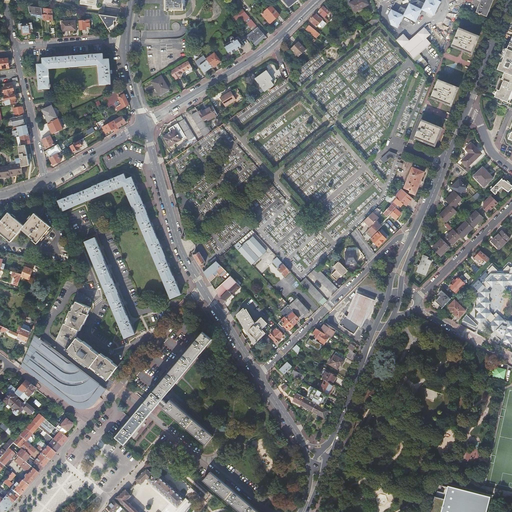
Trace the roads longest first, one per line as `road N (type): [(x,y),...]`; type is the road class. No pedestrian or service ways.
road 1 (residential): [(44,182),(15,48),(123,40)]
road 2 (tertiary): [(142,124),(181,249),(202,287)]
road 3 (residential): [(372,261),(259,373)]
road 4 (secondary): [(273,43),(142,124)]
road 5 (secondary): [(465,109),(412,242)]
road 6 (residential): [(511,205),(415,296)]
road 7 (residential): [(92,511),(105,500),(59,457),(86,425)]
